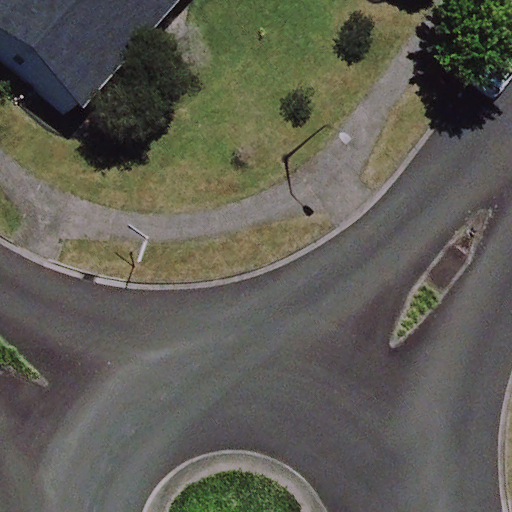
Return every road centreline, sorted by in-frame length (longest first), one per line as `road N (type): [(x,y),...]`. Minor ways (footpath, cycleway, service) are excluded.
road 1 (residential): [(83,427),(121,385),(175,354),(233,343),(303,352),(348,374)]
road 2 (residential): [(348,374),(511,170)]
road 3 (residential): [(348,374),(388,409),(423,469),(433,511)]
